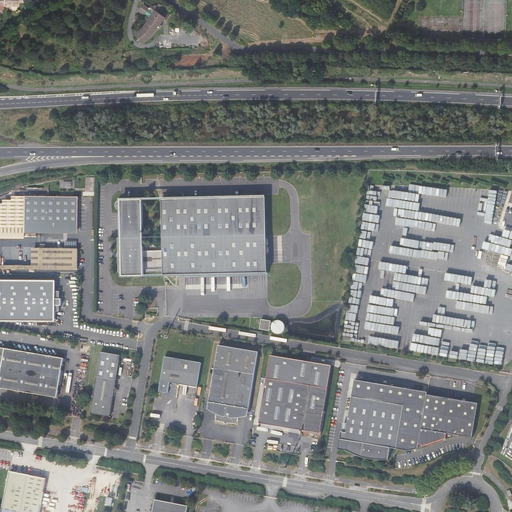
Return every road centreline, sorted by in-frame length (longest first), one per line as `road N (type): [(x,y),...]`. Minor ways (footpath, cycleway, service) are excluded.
road 1 (unclassified): [(129,456),(149,331),(168,323),(497,379),(505,394),(499,408)]
road 2 (trunk): [(511,101),(261,94),(0,104)]
road 3 (trunk): [(103,151),(511,151)]
road 4 (unclassified): [(434,508),(129,456)]
road 5 (unclassified): [(129,456),(0,432)]
